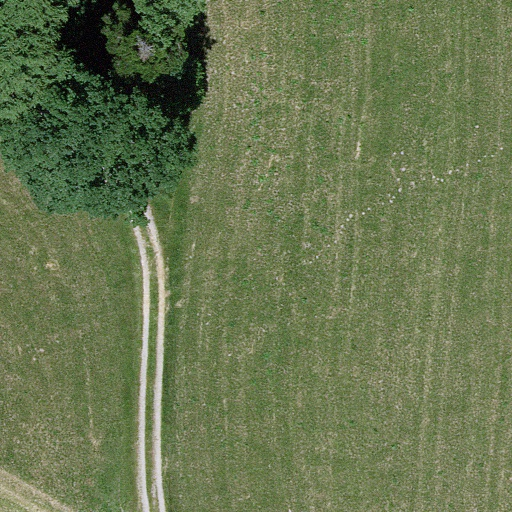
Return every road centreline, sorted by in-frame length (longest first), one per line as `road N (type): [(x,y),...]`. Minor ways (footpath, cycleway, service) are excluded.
road 1 (track): [(157,235),(159,511)]
road 2 (track): [(157,235),(141,198),(0,58)]
